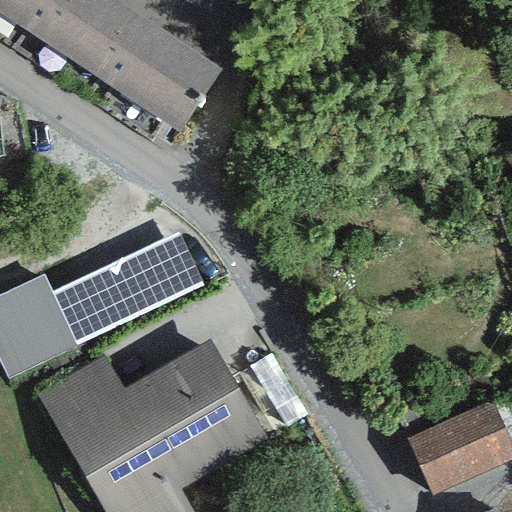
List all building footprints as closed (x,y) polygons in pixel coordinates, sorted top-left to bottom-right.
[(95,0),(0,0),(0,13),(60,53),(95,0)] [(221,70),(116,0),(95,0),(60,53),(179,132),(221,70)] [(43,275),(0,296),(0,361),(9,379),(204,286),(179,234),(52,294),(43,275)] [(104,356),(36,394),(103,511),(193,511),(181,490),(267,441),(209,340),(123,389),(104,356)] [(511,443),(491,399),(404,438),(432,498),(511,461),(511,443)]
